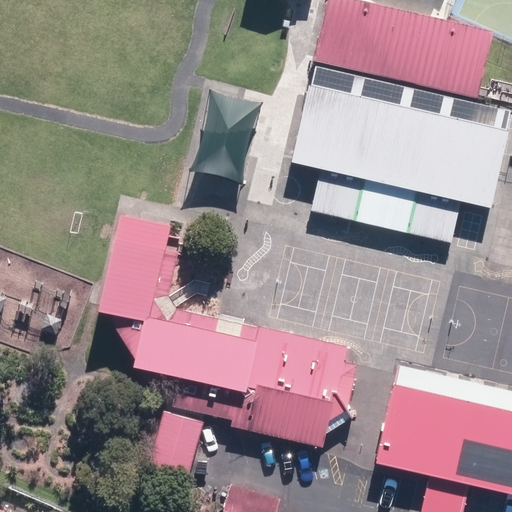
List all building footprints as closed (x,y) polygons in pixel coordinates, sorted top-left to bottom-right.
[(487,47),(323,5),(307,65),(471,107),(487,47)] [(510,128),(310,85),(293,163),(322,169),(313,211),(355,221),(365,179),(419,191),(410,232),(452,242),(461,200),(493,207),(510,128)] [(259,104),(212,91),(190,173),(237,186),(259,104)] [(188,250),(123,234),(105,310),(146,320),(135,368),(175,378),(169,403),(230,418),(228,425),(336,451),(358,364),(343,360),(345,350),(174,308),(188,250)] [(511,409),(394,382),(376,462),(431,474),(422,511),(464,511),(471,484),(511,493),(511,409)] [(208,423),(165,410),(143,482),(186,495),(208,423)] [(236,480),(225,508),(234,511),(278,511),(284,499),(236,480)]
